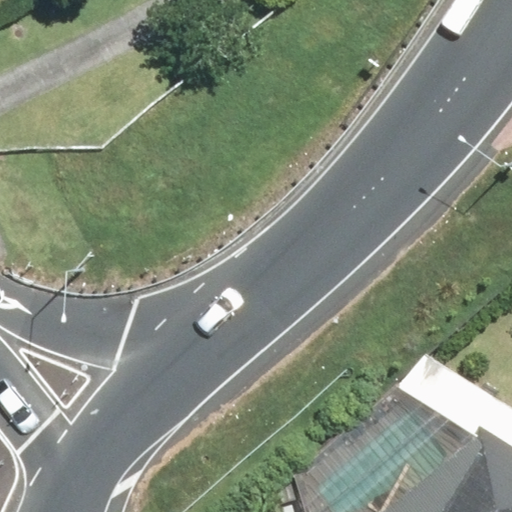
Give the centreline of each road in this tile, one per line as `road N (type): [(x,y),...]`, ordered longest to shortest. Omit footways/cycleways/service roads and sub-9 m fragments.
road 1 (motorway): [(65,503),(181,366),(306,252)]
road 2 (motorway): [(0,296),(105,332),(152,329),(198,316),(306,252)]
road 3 (motorway): [(306,252),(369,194),(487,58),(511,15)]
road 4 (tertiary): [(0,397),(31,434),(65,503)]
